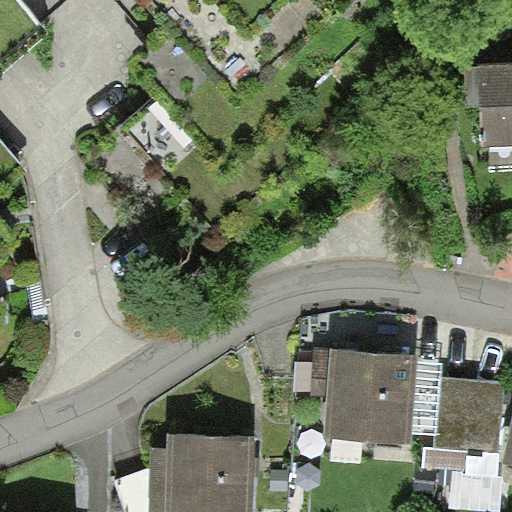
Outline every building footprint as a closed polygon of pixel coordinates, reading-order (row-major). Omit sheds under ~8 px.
[(0,0),(0,72),(47,36),(17,0),(0,0)] [(115,0),(156,47),(180,30),(157,0),(17,0),(47,36),(79,0),(115,0)] [(358,0),(237,110),(180,30),(156,47),(130,67),(154,101),(116,132),(215,246),(424,59),(379,0),(358,0)] [(358,0),(298,0),(248,47),(210,0),(157,0),(180,30),(237,110),(358,0)] [(210,0),(248,47),(298,0),(210,0)] [(482,112),(482,134),(511,133),(511,50),(480,50),(480,61),(459,61),(459,112),(482,112)] [(0,203),(29,175),(0,147),(0,203)] [(0,317),(7,312),(0,304),(0,266),(25,241),(0,215),(0,317)] [(413,442),(417,358),(318,353),(316,396),(329,396),(326,437),(413,442)] [(506,381),(441,377),(436,447),(425,446),(424,468),(468,471),(469,451),(502,453),(506,381)] [(253,511),(257,436),(168,434),(167,447),(151,446),(151,468),(115,480),(126,511),(253,511)]
